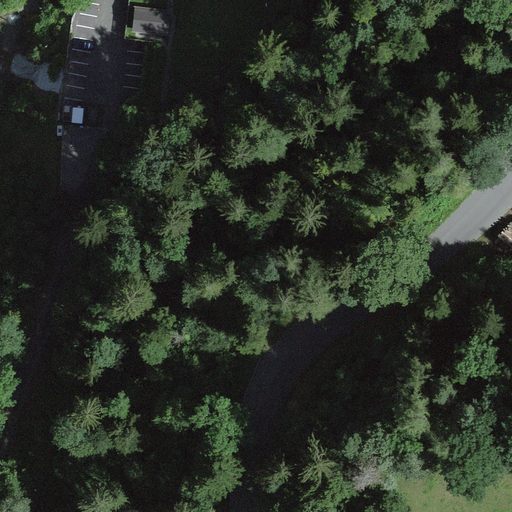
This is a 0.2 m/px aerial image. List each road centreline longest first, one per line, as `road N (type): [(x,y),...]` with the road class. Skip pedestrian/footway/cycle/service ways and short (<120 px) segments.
road 1 (tertiary): [(511,165),(453,229),(336,322),(278,380),(253,436),(245,511)]
road 2 (track): [(0,446),(98,149)]
road 3 (track): [(98,149),(112,80),(101,0)]
